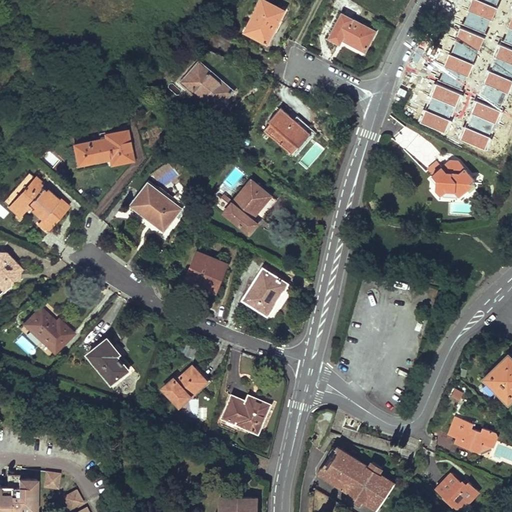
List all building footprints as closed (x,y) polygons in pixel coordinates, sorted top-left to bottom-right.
[(285,10),(265,0),(262,0),(245,31),(267,43),(285,10)] [(501,0),(472,0),(420,121),(445,132),(501,0)] [(376,31),(342,13),(329,38),(339,43),(342,39),(365,51),(376,31)] [(511,88),(511,18),(461,139),(486,149),(511,88)] [(233,91),(200,62),(183,81),(217,111),(233,91)] [(295,119),(281,107),(269,121),(271,122),(265,129),(296,156),(317,132),(298,116),(295,119)] [(111,163),(132,158),(126,129),(106,134),(106,137),(74,144),(79,164),(111,158),(111,163)] [(444,166),(438,160),(429,168),(433,174),(444,166)] [(475,180),(462,163),(457,167),(451,167),(448,163),(444,166),(433,174),(437,179),(436,188),(442,195),(460,195),(467,190),(467,182),(475,183),(475,180)] [(272,196),(252,178),(234,201),(225,193),(216,205),(250,233),(258,224),(253,219),(272,196)] [(57,201),(33,180),(12,203),(22,212),(28,205),(43,219),(41,222),(46,227),(50,229),(68,207),(59,199),(57,201)] [(117,182),(94,211),(101,217),(124,188),(117,182)] [(165,229),(181,209),(150,184),(132,206),(150,221),(153,219),(165,229)] [(0,216),(2,219),(9,214),(0,204),(0,203),(0,216)] [(18,271),(0,252),(0,294),(8,286),(8,281),(18,271)] [(205,290),(216,293),(229,263),(207,255),(206,258),(197,254),(187,279),(206,287),(205,290)] [(244,299),(268,315),(288,284),(264,268),(244,299)] [(56,320),(40,306),(24,323),(54,351),(73,331),(59,317),(56,320)] [(132,367),(108,338),(88,353),(112,383),(132,367)] [(511,401),(511,356),(509,354),(484,379),(509,404),(511,401)] [(164,388),(179,405),(208,380),(194,366),(177,380),(175,378),(164,388)] [(465,393),(456,388),(444,409),(451,414),(465,393)] [(249,395),(246,401),(233,395),(222,418),(258,433),(270,404),(249,395)] [(473,423),(455,416),(448,435),(469,443),(467,447),(479,452),(486,434),(471,428),(473,423)] [(363,501),(377,510),(395,483),(379,473),(383,468),(373,461),(369,467),(337,447),(335,449),(333,448),(330,452),(331,454),(318,473),(352,495),(349,499),(359,506),(363,501)] [(0,511),(35,511),(36,477),(21,477),(20,474),(8,473),(8,486),(0,485),(0,511)] [(58,474),(44,473),(42,488),(56,489),(58,474)] [(465,486),(451,473),(437,489),(458,510),(467,501),(470,504),(480,493),(469,482),(465,486)] [(76,492),(63,499),(71,511),(84,503),(76,492)] [(220,511),(251,511),(251,497),(221,496),(220,511)]
